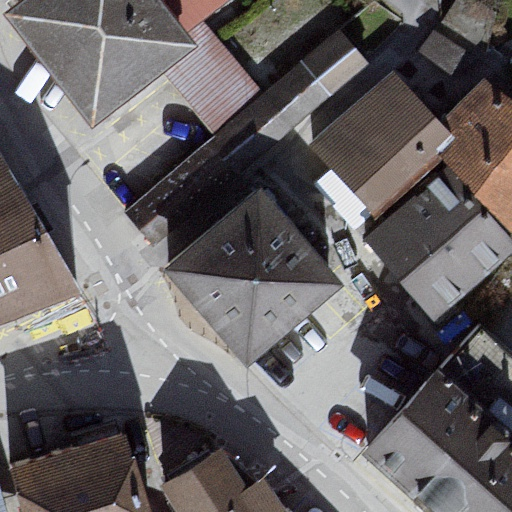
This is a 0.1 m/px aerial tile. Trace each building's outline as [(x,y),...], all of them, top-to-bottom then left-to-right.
[(13,0),(5,6),(87,112),(162,54),(188,34),(161,0),(13,0)] [(161,0),(188,34),(162,54),(209,114),(240,89),(190,26),(222,0),(161,0)] [(367,64),(338,30),(125,208),(154,242),(367,64)] [(394,69),(317,143),(376,204),(435,147),(453,130),(441,117),(394,69)] [(511,99),(483,79),(441,117),(453,130),(435,147),(443,161),(511,227),(511,99)] [(0,315),(75,285),(0,153),(0,315)] [(511,227),(443,161),(364,229),(435,320),(511,247),(511,227)] [(247,179),(158,259),(243,354),(332,274),(247,179)] [(511,511),(511,453),(411,364),(342,446),(418,511),(511,511)] [(144,511),(120,427),(8,463),(23,511),(144,511)] [(282,511),(259,477),(244,489),(214,447),(164,479),(183,511),(282,511)]
